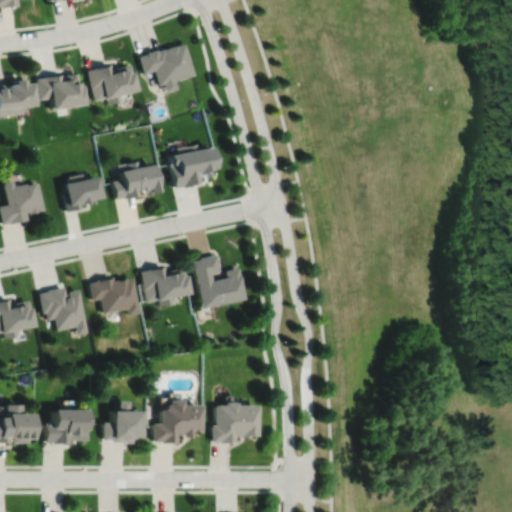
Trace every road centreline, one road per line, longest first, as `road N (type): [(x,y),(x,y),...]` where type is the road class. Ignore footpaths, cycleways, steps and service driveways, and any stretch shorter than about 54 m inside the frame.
road 1 (residential): [(308,511),(309,341),(260,114),(221,0)]
road 2 (residential): [(201,0),(239,113),(269,242),(287,394),(290,511)]
road 3 (residential): [(0,478),(309,479)]
road 4 (residential): [(280,203),(0,261)]
road 5 (residential): [(0,42),(85,30),(176,0)]
